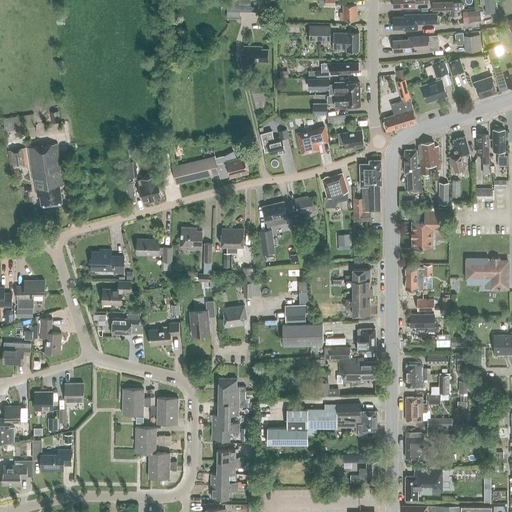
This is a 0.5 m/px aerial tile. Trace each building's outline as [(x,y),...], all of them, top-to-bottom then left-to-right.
[(262,0),(227,0),(227,11),(262,12),(262,0)] [(394,8),(414,7),(414,3),(427,2),(426,0),(391,0),(392,1),(394,2),(394,8)] [(484,5),(485,13),(495,13),(494,0),(478,0),(479,5),(484,5)] [(432,11),(453,10),(453,1),(432,2),(432,11)] [(340,20),(356,20),(356,4),(343,4),(343,12),(340,12),(340,20)] [(480,21),(479,10),(467,11),(468,22),(480,21)] [(437,14),(403,14),(403,16),(393,17),(393,29),(404,28),(404,30),(417,30),(417,24),(437,24),(437,14)] [(330,25),(309,25),(309,41),(330,41),(330,34),(330,25)] [(497,32),(504,53),(497,55),(495,48),(488,50),(499,91),(508,88),(511,86),(511,56),(510,51),(511,49),(511,39),(508,28),(507,28),(506,25),(497,28),(498,32),(497,32)] [(330,41),(333,41),(333,47),(347,47),(346,51),(358,51),(358,32),(347,32),(347,33),(333,32),(333,34),(330,34),(330,41)] [(480,51),(480,35),(464,35),(465,52),(480,51)] [(394,52),(419,50),(419,51),(429,51),(428,36),(408,37),(408,39),(393,40),(394,52)] [(252,61),(267,61),(267,49),(261,49),(261,46),(243,46),(243,64),(252,64),(252,61)] [(485,65),(488,75),(494,74),(491,64),(488,55),(481,57),(484,66),(485,65)] [(464,71),(459,57),(447,61),(452,76),(464,71)] [(431,60),(432,65),(437,81),(421,86),(427,102),(447,95),(441,79),(440,75),(447,73),(443,58),(431,60)] [(351,72),(359,71),(359,62),(330,63),(330,71),(338,71),(338,73),(352,73),(351,72)] [(480,98),(497,92),(491,76),(474,82),(480,98)] [(308,89),(329,89),(329,78),(308,78),(308,89)] [(391,105),(392,108),(394,115),(383,118),(387,131),(416,122),(410,100),(410,99),(405,80),(396,82),(402,102),(391,105)] [(335,95),(335,96),(344,95),(360,95),(359,82),(351,82),(351,81),(343,81),(343,82),(335,83),(335,95)] [(360,95),(344,95),(335,96),(335,108),(352,107),(352,106),(360,106),(360,95)] [(327,103),(313,103),(313,115),(327,115),(327,103)] [(346,123),(345,115),(327,116),(328,125),(346,123)] [(325,127),(312,130),(312,129),(297,133),(302,154),(319,150),(317,143),(328,141),(325,127)] [(507,156),(505,156),(504,129),(492,130),(493,151),(498,151),(498,156),(497,156),(497,166),(507,166),(507,156)] [(363,144),(363,143),(361,130),(343,133),(343,134),(338,135),(340,144),(345,144),(346,148),(356,146),(355,146),(362,145),(362,144),(363,144)] [(269,151),(270,154),(284,151),(281,137),(274,138),(272,131),(260,134),(264,152),(269,151)] [(488,163),(488,154),(488,134),(477,134),(477,154),(482,154),(482,163),(488,163)] [(465,169),(461,157),(461,154),(469,151),(465,136),(453,140),(454,142),(451,143),(455,155),(449,157),(454,172),(465,169)] [(430,174),(428,165),(436,164),(436,167),(440,167),(438,146),(434,146),(434,142),(419,144),(418,145),(420,166),(422,175),(430,174)] [(59,185),(63,185),(58,145),(28,149),(37,197),(40,196),(41,204),(61,201),(59,185)] [(138,153),(138,145),(132,145),(132,147),(124,147),(125,160),(134,159),(133,154),(138,153)] [(28,168),(25,148),(7,150),(10,170),(28,168)] [(408,192),(420,191),(419,167),(416,167),(416,150),(405,150),(405,172),(407,172),(408,192)] [(223,155),(215,157),(214,156),(171,167),(176,184),(219,174),(220,178),(229,176),(230,177),(248,172),(244,156),(237,158),(233,151),(223,155)] [(125,177),(127,177),(136,176),(135,159),(134,159),(125,160),(123,160),(125,177)] [(380,184),(381,184),(381,159),(369,160),(369,163),(360,163),(360,186),(363,186),(363,197),(353,198),(354,220),(370,220),(370,210),(380,210),(380,184)] [(348,199),(347,191),(342,173),(328,177),(327,176),(324,177),(324,179),(322,179),(327,196),(324,197),(324,207),(336,207),(336,203),(348,199)] [(154,199),(154,198),(161,196),(158,181),(155,182),(154,175),(140,178),(142,185),(138,186),(142,200),(149,199),(150,200),(154,199)] [(460,181),(452,181),(452,196),(460,197),(460,181)] [(448,209),(449,182),(439,182),(439,208),(448,209)] [(135,201),(133,183),(125,183),(127,202),(135,201)] [(492,200),(492,188),(476,188),(476,200),(492,200)] [(297,213),(317,208),(315,196),(305,198),(305,196),(294,199),(297,213)] [(288,222),(286,215),(283,201),(273,204),(273,206),(263,208),(266,220),(267,226),(288,222)] [(411,237),(412,237),(412,247),(432,247),(432,230),(446,230),(446,211),(424,211),(424,221),(412,221),(412,232),(411,232),(411,237)] [(301,225),(299,215),(292,217),(294,226),(301,225)] [(201,249),(201,231),(196,230),(196,227),(181,227),(181,237),(181,245),(188,245),(188,249),(201,249)] [(222,228),(221,246),(227,246),(227,253),(232,253),(232,228),(222,228)] [(242,250),(242,247),(242,229),(232,228),(232,253),(237,253),(237,250),(242,250)] [(262,254),(275,252),(274,246),(271,229),(258,231),(261,248),(262,254)] [(350,245),(350,234),(338,235),(338,246),(350,245)] [(171,261),(171,247),(163,247),(163,248),(159,248),(159,240),(137,239),(137,254),(159,255),(159,254),(163,254),(163,261),(171,261)] [(212,243),(204,243),(203,273),(199,273),(198,281),(211,282),(211,274),(212,243)] [(114,273),(123,273),(123,256),(111,256),(111,250),(100,249),(100,251),(91,251),(91,269),(114,270),(114,273)] [(508,261),(488,261),(488,259),(467,259),(466,278),(490,278),(490,288),(507,288),(508,261)] [(405,268),(405,289),(417,289),(417,290),(422,290),(422,289),(423,289),(423,276),(432,276),(432,265),(423,265),(423,268),(420,268),(405,268)] [(345,275),(345,280),(370,280),(370,269),(352,269),(352,275),(345,275)] [(16,299),(16,308),(32,308),(32,298),(32,293),(43,294),(44,281),(24,280),(24,286),(16,286),(16,299)] [(345,280),(345,285),(352,285),(352,292),(372,292),(372,289),(370,289),(370,280),(345,280)] [(130,292),(131,282),(118,281),(117,289),(103,288),(102,303),(121,303),(122,291),(130,292)] [(252,282),(243,282),(244,296),(252,296),(252,282)] [(0,287),(0,306),(11,307),(11,293),(4,294),(4,287),(0,287)] [(345,299),(345,304),(370,304),(370,294),(372,294),(372,292),(352,292),(352,299),(345,299)] [(434,310),(434,299),(417,299),(418,310),(434,310)] [(193,334),(209,333),(207,317),(215,316),(214,300),(206,301),(207,311),(191,312),(193,334)] [(180,314),(179,304),(171,305),(172,315),(180,314)] [(345,304),(345,309),(352,309),(352,315),(370,315),(370,304),(345,304)] [(243,319),(246,318),(244,305),(223,308),(225,326),(244,324),(243,319)] [(285,305),(286,322),(305,321),(304,305),(285,305)] [(33,317),(33,309),(16,309),(17,318),(33,317)] [(13,320),(13,314),(10,310),(6,310),(5,313),(4,313),(4,321),(6,321),(7,324),(11,324),(13,320)] [(427,332),(438,331),(438,326),(434,326),(433,314),(410,314),(410,327),(427,326),(427,332)] [(139,326),(140,315),(127,315),(127,319),(112,319),(112,333),(131,333),(131,326),(139,326)] [(52,319),(41,318),(40,338),(46,338),(45,352),(60,353),(61,333),(51,333),(52,319)] [(170,335),(179,334),(178,323),(168,324),(169,327),(161,328),(161,329),(148,330),(150,345),(171,343),(170,335)] [(323,344),(322,323),(283,324),(283,345),(323,344)] [(361,351),(375,351),(375,329),(357,329),(358,352),(361,352),(361,351)] [(25,330),(25,338),(33,339),(33,330),(25,330)] [(511,353),(511,334),(494,335),(494,354),(511,353)] [(31,344),(4,342),(3,363),(22,364),(22,354),(31,354),(31,344)] [(349,347),(329,348),(330,359),(350,358),(349,347)] [(448,365),(448,354),(426,354),(427,365),(448,365)] [(364,379),(376,379),(376,361),(364,362),(364,358),(340,359),(340,375),(342,375),(342,382),(364,382),(364,379)] [(422,364),(405,364),(405,375),(427,375),(427,368),(422,368),(422,364)] [(254,370),(246,369),(246,377),(254,377),(254,370)] [(405,375),(405,386),(422,386),(422,380),(427,380),(427,375),(405,375)] [(449,393),(449,375),(438,375),(438,393),(449,393)] [(219,378),(219,390),(245,390),(245,386),(239,386),(236,386),(236,378),(219,378)] [(310,385),(310,395),(317,395),(317,396),(330,395),(329,382),(316,383),(316,384),(310,385)] [(65,402),(84,401),(83,383),(65,383),(65,402)] [(123,389),(123,401),(150,402),(151,397),(146,397),(146,398),(143,398),(143,389),(123,389)] [(219,390),(218,402),(245,402),(245,398),(239,398),(239,391),(241,391),(241,393),(245,393),(245,390),(219,390)] [(35,410),(53,410),(53,392),(35,392),(35,410)] [(440,395),(426,394),(426,403),(440,403),(440,395)] [(428,403),(422,403),(422,397),(405,397),(405,421),(422,420),(422,412),(426,412),(428,410),(428,403)] [(150,407),(150,410),(178,411),(178,398),(158,398),(157,406),(155,406),(150,405),(150,407)] [(145,407),(150,407),(150,405),(150,402),(123,401),(122,414),(139,414),(138,421),(143,421),(143,406),(145,406),(145,407)] [(245,407),(245,402),(218,402),(218,414),(230,414),(230,415),(239,415),(239,407),(245,407)] [(288,428),(268,428),(268,444),(308,444),(308,436),(316,436),(316,428),(337,428),(337,426),(356,426),(356,433),(359,436),(367,435),(367,430),(376,430),(376,410),(360,410),(360,404),(324,404),(324,409),(288,409),(288,428)] [(20,406),(4,407),(5,418),(0,418),(0,445),(15,442),(14,427),(9,427),(9,422),(23,422),(23,412),(20,413),(20,406)] [(177,423),(178,411),(150,410),(150,414),(155,415),(155,414),(157,414),(156,423),(177,423)] [(230,422),(230,415),(230,414),(218,414),(212,414),(212,426),(239,427),(239,423),(230,422)] [(57,417),(48,417),(48,430),(57,430),(57,417)] [(427,427),(437,427),(452,427),(452,418),(427,418),(427,427)] [(239,431),(239,427),(212,426),(212,439),(230,439),(230,431),(239,431)] [(136,427),(135,439),(170,440),(170,436),(159,435),(159,436),(156,436),(156,427),(136,427)] [(423,459),(423,437),(421,437),(421,433),(410,433),(410,437),(406,437),(406,458),(409,458),(409,462),(418,462),(418,459),(423,459)] [(170,440),(135,439),(135,452),(149,452),(155,452),(156,444),(159,444),(159,445),(170,445),(170,440)] [(41,440),(32,440),(32,443),(32,447),(32,459),(41,459),(41,455),(41,440)] [(217,449),(217,461),(244,462),(244,457),(235,457),(235,449),(217,449)] [(71,465),(71,450),(58,450),(58,455),(41,455),(41,471),(51,471),(51,472),(55,472),(55,469),(63,469),(63,465),(71,465)] [(170,453),(155,452),(149,452),(149,465),(176,466),(176,461),(172,461),(172,462),(169,462),(170,453)] [(344,468),(352,468),(352,461),(364,461),(364,454),(344,455),(344,468)] [(20,487),(20,479),(26,479),(26,477),(33,477),(33,460),(15,460),(15,466),(3,465),(3,470),(2,470),(2,485),(11,485),(11,486),(20,487)] [(217,461),(217,473),(229,474),(235,474),(235,466),(238,466),(244,466),(244,462),(217,461)] [(367,483),(378,482),(378,461),(367,461),(367,468),(360,469),(360,475),(350,475),(350,483),(360,482),(360,483),(367,482),(367,483)] [(176,466),(149,465),(149,477),(160,478),(160,484),(168,484),(168,478),(169,478),(169,469),(172,469),(172,470),(176,470),(176,466)] [(442,476),(442,469),(414,468),(414,476),(405,476),(405,500),(417,499),(417,493),(422,493),(422,492),(441,492),(442,476)] [(211,473),(211,486),(238,486),(238,481),(229,481),(229,474),(217,473),(211,473)] [(238,486),(211,486),(211,498),(229,498),(229,490),(238,490),(238,486)]
